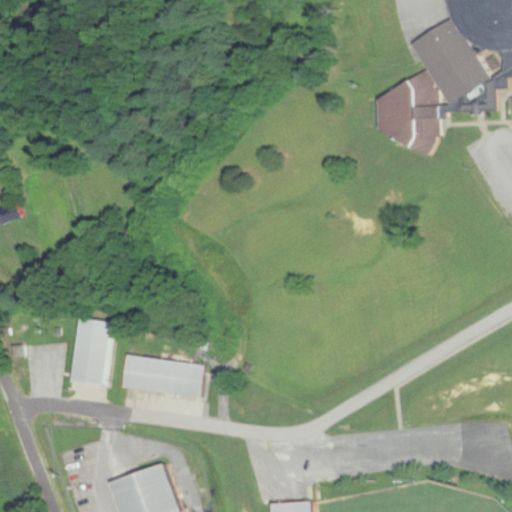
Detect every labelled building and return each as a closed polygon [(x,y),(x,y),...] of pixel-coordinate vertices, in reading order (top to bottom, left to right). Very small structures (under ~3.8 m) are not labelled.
[(511,0),(511,51),(509,52),(500,51),(492,50),(485,47),(474,40),(465,30),(458,18),(454,1),(454,0),(511,0)] [(417,44),(455,106),(497,81),(482,56),(489,53),(502,56),(506,73),(511,81),(511,80),(511,51),(500,51),(485,47),(478,49),(465,30),(458,18),(447,25),(417,44)] [(430,71),(411,83),(383,101),(384,132),(434,157),(443,138),(430,71)] [(84,320),(75,382),(108,388),(118,325),(84,320)] [(131,358),(126,392),(204,403),(209,369),(131,358)] [(117,487),(126,511),(188,511),(171,466),(117,487)] [(276,504),(276,511),(318,511),(318,503),(276,504)]
